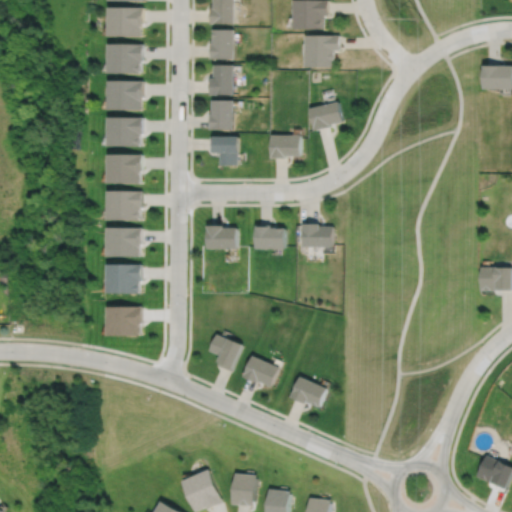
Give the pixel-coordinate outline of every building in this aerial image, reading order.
[(215,0),(215,5),(213,5),(213,22),(236,22),(236,0),(215,0)] [(297,0),(297,26),(327,27),(328,13),(332,13),(332,0),(297,0)] [(112,7),(112,36),(145,36),(145,24),(147,24),(147,7),(112,7)] [(215,27),(215,41),(213,41),(212,57),(236,57),(236,27),(215,27)] [(309,33),(309,65),(337,65),(337,48),(343,48),(343,33),(309,33)] [(112,44),(112,73),(145,73),(145,61),(147,61),(147,44),(112,44)] [(215,63),(215,76),(213,76),(213,92),(236,93),(236,63),(215,63)] [(511,63),(485,63),(485,86),(511,86),(511,63)] [(111,80),(111,110),(145,110),(145,97),(147,97),(147,80),(111,80)] [(215,98),(214,112),(212,112),(212,128),(235,128),(236,98),(215,98)] [(312,106),(317,129),(333,125),(332,123),(346,119),(341,99),(312,106)] [(111,117),(111,146),(144,146),(144,134),(146,134),(146,117),(111,117)] [(274,133),(274,156),(289,156),(289,154),(304,154),(304,133),(274,133)] [(212,135),(212,150),(222,151),(222,163),(240,164),(240,151),(241,151),(241,135),(216,134),(216,135),(212,135)] [(111,154),(111,184),(144,184),(144,171),(146,171),(146,154),(111,154)] [(110,191),(110,221),(144,221),(144,208),(146,208),(146,191),(110,191)] [(304,220),(304,244),(334,244),(334,223),(320,223),(320,220),(304,220)] [(208,222),(208,246),(238,246),(238,224),(224,224),(224,222),(208,222)] [(257,222),(257,246),(286,246),(286,224),(272,224),(272,222),(257,222)] [(109,227),(110,258),(143,257),(143,245),(146,245),(145,227),(109,227)] [(110,263),(110,292),(143,292),(143,280),(145,280),(145,263),(110,263)] [(511,266),(483,266),(483,289),(511,289),(511,266)] [(110,306),(110,335),(143,334),(143,322),(145,322),(145,305),(110,306)] [(218,332),(210,348),(221,353),(219,359),(220,360),(218,363),(232,369),(244,342),(229,335),(229,337),(218,332)] [(254,353),(244,374),(259,381),(260,378),(273,384),(281,365),(254,353)] [(302,374),(292,395),(307,401),(308,400),(320,405),(329,386),(302,374)] [(511,464),(486,453),(477,475),(505,487),(511,472),(511,464)] [(184,481),(198,511),(209,507),(210,509),(225,502),(211,470),(184,481)] [(238,474),(235,504),(256,506),(259,476),(238,474)] [(272,489),(269,511),(291,511),(294,491),(272,489)] [(312,498),(310,511),(332,511),(334,500),(312,498)] [(183,511),(163,501),(157,511),(183,511)]
